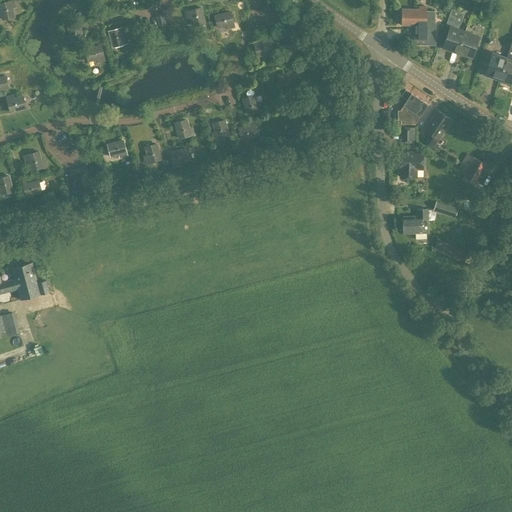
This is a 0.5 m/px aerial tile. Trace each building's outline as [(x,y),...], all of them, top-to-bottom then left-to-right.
[(13,9),(16,8),(14,0),(11,0),(0,3),(0,13),(2,21),(15,17),(13,9)] [(434,45),(435,12),(426,12),(426,6),(418,6),(418,9),(401,9),(401,25),(414,25),(413,45),(434,45)] [(192,27),(206,24),(201,7),(185,11),(187,20),(190,19),(192,27)] [(226,30),(235,28),(232,11),(214,16),(217,29),(226,27),(226,30)] [(158,27),(167,25),(163,12),(154,14),(158,27)] [(447,22),(454,25),(456,17),(449,15),(447,22)] [(470,18),(470,27),(483,26),(483,18),(470,18)] [(67,44),(84,40),(80,23),(66,26),(68,34),(65,35),(67,44)] [(112,48),(125,45),(129,44),(125,27),(107,31),(112,48)] [(444,46),(458,51),(464,33),(450,28),(444,46)] [(478,38),(464,33),(458,51),(472,56),(478,38)] [(257,58),(274,53),(270,37),(261,39),(262,41),(253,44),(257,58)] [(286,62),(303,58),(300,49),(297,50),(296,41),(282,45),(286,62)] [(97,63),(105,61),(102,45),(84,49),(87,63),(96,60),(97,63)] [(486,73),(500,78),(506,60),(505,59),(492,55),(486,73)] [(511,61),(506,60),(500,78),(511,82),(511,61)] [(290,88),(299,86),(295,70),(278,74),(281,88),(289,85),(290,88)] [(0,91),(9,89),(6,75),(3,76),(2,72),(0,72),(0,91)] [(415,124),(428,105),(406,90),(402,97),(402,102),(401,104),(403,105),(401,110),(397,110),(397,121),(400,121),(400,124),(415,124)] [(10,113),(27,109),(23,95),(20,96),(20,92),(5,96),(10,113)] [(246,115),(263,111),(261,102),(258,103),(255,95),(242,99),(246,115)] [(423,142),(433,148),(452,120),(437,110),(424,130),(428,133),(423,142)] [(178,140),(195,136),(193,127),(189,127),(187,119),(173,123),(178,140)] [(213,141),(230,137),(226,119),(212,123),(214,131),(211,132),(213,141)] [(249,140),(259,137),(256,123),(238,128),(241,144),(249,143),(249,140)] [(415,143),(415,127),(402,127),(402,143),(415,143)] [(119,159),(128,157),(124,140),(107,144),(110,158),(118,156),(119,159)] [(157,143),(144,147),(145,155),(142,156),(145,165),(162,161),(157,143)] [(181,163),(191,161),(187,148),(169,152),(173,168),(182,167),(181,163)] [(44,168),(39,151),(23,155),(24,162),(28,161),(31,172),(44,168)] [(466,152),(456,171),(476,181),(485,163),(466,152)] [(402,178),(416,178),(416,169),(423,169),(424,155),(422,155),(423,154),(410,153),(410,154),(400,154),(400,169),(402,169),(402,178)] [(71,181),(90,176),(87,165),(68,170),(71,181)] [(0,177),(0,195),(0,196),(14,192),(9,175),(0,177)] [(34,195),(43,193),(39,180),(22,184),(26,200),(35,199),(34,195)] [(443,213),(447,204),(436,201),(433,210),(443,213)] [(403,233),(415,233),(415,239),(426,239),(426,233),(428,233),(428,209),(417,209),(417,218),(403,218),(403,233)] [(464,263),(468,253),(438,239),(433,249),(464,263)] [(20,300),(49,292),(46,280),(37,282),(32,263),(12,268),(14,277),(2,281),(0,276),(0,275),(0,294),(17,290),(20,300)] [(0,337),(20,333),(14,312),(0,316),(0,337)]
